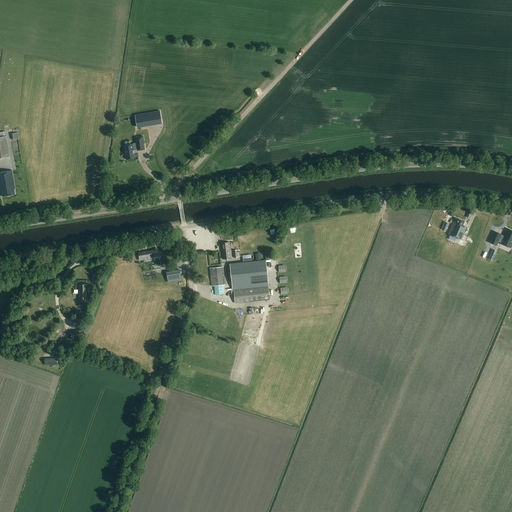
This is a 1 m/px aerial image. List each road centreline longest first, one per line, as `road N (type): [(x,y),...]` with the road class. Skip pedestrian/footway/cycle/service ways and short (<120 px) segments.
road 1 (unclassified): [(511,202),(444,193),(374,196),(0,259)]
road 2 (tertiary): [(511,171),(403,164),(178,198)]
road 3 (track): [(113,511),(190,291),(184,227)]
road 4 (track): [(178,198),(183,178),(351,0)]
road 5 (tertiary): [(178,198),(0,227)]
